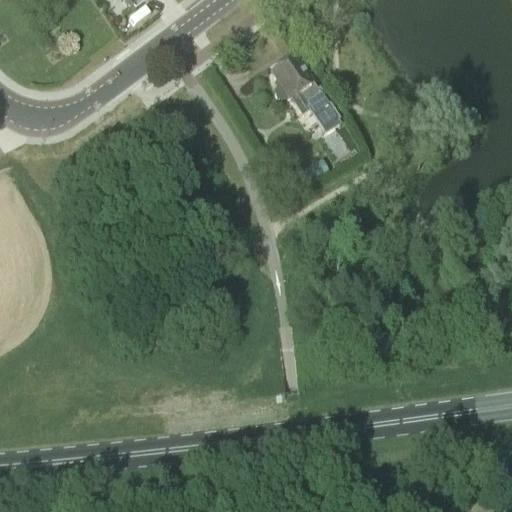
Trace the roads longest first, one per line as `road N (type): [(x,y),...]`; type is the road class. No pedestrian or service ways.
road 1 (primary): [(0,464),(511,408)]
road 2 (tertiary): [(167,42),(109,88),(59,113),(29,116),(0,99)]
